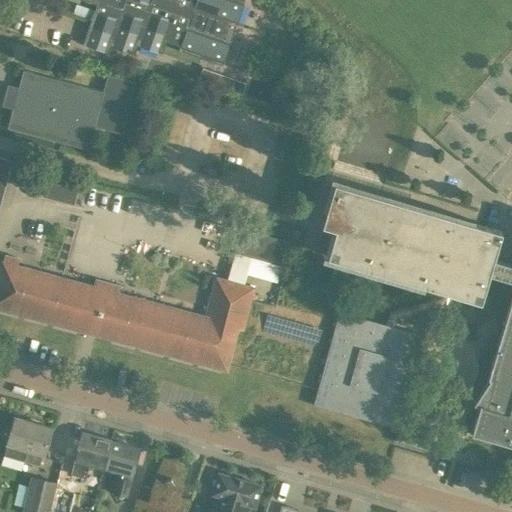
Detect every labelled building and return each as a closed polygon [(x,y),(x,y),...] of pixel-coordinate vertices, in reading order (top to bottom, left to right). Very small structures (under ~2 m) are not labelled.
[(135,54),(138,46),(161,54),(165,41),(179,46),(178,51),(221,66),(244,1),(242,0),(83,0),(97,5),(83,45),(108,54),(111,46),(135,54)] [(245,83),(202,68),(198,80),(241,95),(245,83)] [(7,128),(88,150),(90,143),(94,127),(121,134),(135,82),(108,75),(104,92),(22,70),(17,90),(9,88),(5,104),(13,106),(7,128)] [(0,206),(12,163),(0,159),(0,206)] [(78,184),(46,175),(41,196),(73,204),(78,184)] [(511,263),(495,259),(503,231),(336,181),(335,185),(323,224),(337,228),(329,255),(443,290),(440,298),(391,310),(387,326),(338,312),(317,388),(312,405),(396,429),(407,388),(422,335),(396,328),(399,318),(448,306),(452,293),(482,302),(490,274),(511,280),(511,308),(491,378),(474,402),(480,404),(472,426),(470,434),(511,446),(511,263)] [(287,241),(240,229),(233,253),(281,266),(287,241)] [(94,279),(92,287),(62,279),(2,263),(0,271),(0,309),(83,331),(89,333),(95,335),(225,370),(227,364),(237,327),(242,329),(249,300),(252,290),(216,280),(205,318),(199,316),(162,306),(154,304),(117,294),(119,286),(102,281),(94,279)] [(261,331),(316,347),(322,329),(266,312),(261,331)] [(25,462),(40,466),(43,454),(44,455),(51,428),(13,418),(6,444),(27,450),(25,462)] [(74,460),(75,460),(71,475),(84,478),(89,464),(102,468),(110,440),(81,433),(74,460)] [(131,475),(138,448),(110,440),(102,468),(115,471),(109,492),(127,497),(133,476),(131,475)] [(166,460),(155,490),(144,486),(138,507),(151,510),(150,511),(190,511),(194,501),(182,498),(189,467),(178,461),(166,460)] [(249,511),(251,506),(253,507),(260,486),(217,473),(211,494),(213,495),(208,511),(249,511)] [(49,511),(56,483),(30,477),(21,511),(49,511)] [(69,511),(74,492),(60,489),(53,511),(69,511)]
